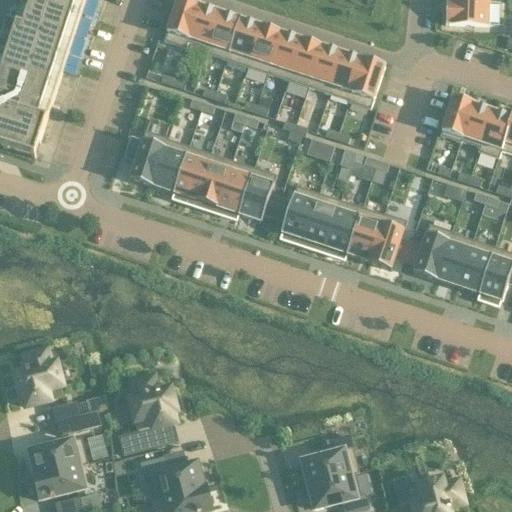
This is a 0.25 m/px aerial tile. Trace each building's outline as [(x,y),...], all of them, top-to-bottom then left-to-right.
[(0,0),(0,133),(39,146),(86,0),(0,0)] [(179,0),(164,44),(186,52),(188,46),(201,7),(179,0)] [(489,30),(489,0),(446,0),(446,29),(489,30)] [(201,7),(188,46),(207,52),(220,14),(201,7)] [(207,52),(205,56),(224,63),(227,64),(241,21),(239,20),(220,14),(207,52)] [(241,21),(227,64),(245,70),(247,70),(261,27),(259,27),(241,21)] [(261,27),(247,70),(266,77),(268,77),(282,34),(281,34),(261,27)] [(282,34),(268,77),(287,84),(288,84),(303,41),(302,41),(282,34)] [(303,41),(288,84),(308,90),(309,91),(323,48),(322,48),(303,41)] [(323,48),(309,91),(328,97),(330,98),(344,55),(342,54),(323,48)] [(344,55),(330,98),(349,104),(363,61),(344,55)] [(349,104),(349,105),(371,113),(386,69),(363,61),(349,104)] [(162,86),(173,90),(176,82),(164,78),(162,86)] [(187,86),(176,82),(173,90),(184,94),(187,86)] [(203,100),(214,103),(217,95),(205,92),(203,100)] [(228,99),(217,95),(214,103),(225,107),(228,99)] [(461,146),(462,145),(474,107),(475,106),(474,106),(454,99),(440,139),(461,146)] [(192,103),(190,110),(201,114),(204,106),(192,103)] [(244,113),(255,117),(258,109),(246,105),(244,113)] [(204,106),(201,114),(212,117),(215,110),(204,106)] [(474,107),(462,145),(479,151),(492,113),(474,107)] [(269,113),(258,109),(255,117),(266,121),(269,113)] [(499,162),(501,154),(511,122),(511,119),(492,113),(479,151),(478,155),(499,162)] [(233,124),(231,132),(242,136),(245,128),(247,121),(236,117),(233,124)] [(247,121),(245,128),(256,132),(258,124),(247,121)] [(511,122),(501,154),(511,157),(511,122)] [(283,132),(290,135),(294,136),(296,128),(285,125),(283,132)] [(296,128),(294,136),(302,139),(305,140),(308,132),(296,128)] [(325,140),(337,144),(339,136),(328,132),(325,140)] [(129,182),(153,190),(169,143),(169,142),(146,134),(142,143),(132,140),(125,161),(135,164),(129,182)] [(299,147),(302,139),(294,136),(290,135),(288,143),(299,147)] [(351,140),(339,136),(337,144),(348,148),(351,140)] [(312,142),(307,157),(330,165),(335,150),(312,142)] [(169,143),(153,190),(174,197),(190,150),(169,143)] [(190,150),(174,197),(195,204),(211,157),(190,150)] [(345,153),(340,168),(351,171),(355,156),(345,153)] [(211,157),(195,204),(217,212),(233,164),(211,157)] [(367,160),(365,168),(376,171),(378,164),(367,160)] [(233,164),(217,212),(239,219),(254,171),(233,164)] [(378,164),(376,171),(387,175),(389,168),(381,165),(378,164)] [(452,173),(440,169),(437,177),(449,181),(452,173)] [(264,219),(274,222),(281,201),(271,198),(277,179),(254,171),(239,219),(261,226),(264,219)] [(457,184),(468,188),(471,179),(460,176),(457,184)] [(482,183),(471,179),(468,188),(480,191),(482,183)] [(447,187),(443,198),(461,205),(465,194),(447,187)] [(496,196),(507,200),(510,192),(498,188),(496,196)] [(281,235),(303,242),(318,196),(297,189),(291,205),(281,201),(274,222),(284,226),(281,235)] [(318,196),(303,242),(325,250),(340,203),(318,196)] [(476,196),(474,204),(485,208),(488,200),(476,196)] [(488,200),(485,208),(496,211),(499,204),(488,200)] [(340,203),(325,250),(348,257),(363,211),(340,203)] [(363,211),(348,257),(368,264),(383,218),(363,211)] [(395,262),(405,265),(412,245),(402,241),(407,224),(384,217),(383,218),(368,264),(368,265),(391,272),(395,262)] [(413,276),(437,284),(453,237),(453,235),(429,227),(422,248),(412,245),(405,265),(415,269),(413,276)] [(453,237),(437,284),(457,291),(473,243),(453,237)] [(473,243),(457,291),(479,298),(495,251),(473,243)] [(511,256),(495,251),(479,298),(501,305),(507,287),(511,289),(511,256)] [(23,376),(15,378),(24,414),(54,406),(53,402),(62,399),(61,393),(66,392),(59,366),(54,367),(50,351),(19,359),(23,376)] [(138,434),(129,437),(132,451),(156,445),(153,434),(177,428),(174,416),(177,415),(170,390),(158,393),(155,378),(129,385),(133,399),(129,400),(135,426),(138,434)] [(75,405),(51,411),(55,425),(79,419),(75,405)] [(79,419),(55,425),(59,439),(83,433),(79,419)] [(329,455),(300,463),(306,489),(352,477),(355,476),(358,476),(352,452),(355,451),(351,437),(326,443),(329,455)] [(81,442),(27,456),(33,477),(31,478),(32,480),(81,468),(87,466),(81,442)] [(165,460),(140,466),(144,481),(150,480),(156,504),(206,491),(199,463),(168,471),(165,460)] [(81,468),(32,480),(38,506),(87,493),(81,468)] [(352,477),(306,489),(312,511),(322,511),(342,507),(343,511),(369,511),(366,497),(361,498),(355,476),(352,477)] [(407,480),(392,484),(398,509),(409,506),(410,511),(452,511),(452,510),(467,506),(462,486),(460,480),(445,484),(444,479),(415,486),(416,489),(409,490),(409,488),(407,480)] [(156,504),(152,505),(153,511),(211,511),(206,491),(156,504)] [(82,511),(80,500),(55,507),(56,511),(82,511)]
